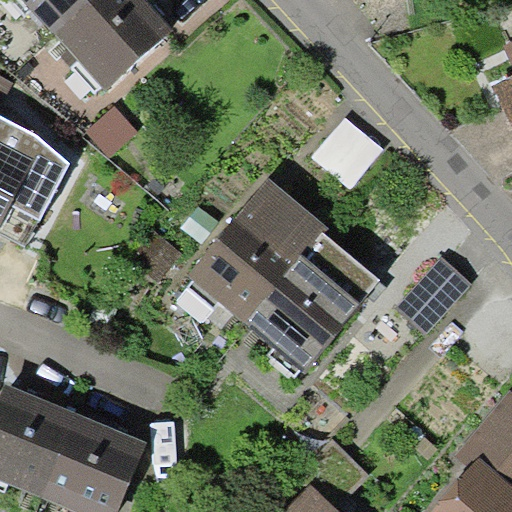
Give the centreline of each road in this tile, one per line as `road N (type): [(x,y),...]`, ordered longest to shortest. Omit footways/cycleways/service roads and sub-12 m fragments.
road 1 (residential): [(301,0),(511,234)]
road 2 (residential): [(144,398),(0,333)]
